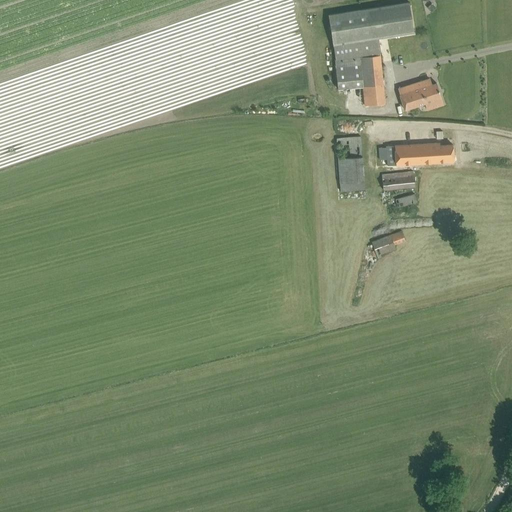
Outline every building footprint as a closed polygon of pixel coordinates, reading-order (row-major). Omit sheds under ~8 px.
[(379,37),(414,32),(410,2),(329,14),(333,45),(334,45),(336,59),(335,59),(338,89),(363,86),(364,89),(367,89),(369,109),(385,108),(380,55),(379,52),(381,52),(379,37)] [(398,89),(404,109),(425,103),(427,109),(443,104),(437,83),(432,84),(430,79),(420,82),(416,83),(398,89)] [(336,138),(340,192),(365,190),(361,136),(336,138)] [(452,144),(439,145),(439,143),(386,146),(386,147),(379,147),(379,159),(387,159),(387,165),(453,161),(452,144)] [(381,174),(383,190),(415,186),(413,171),(381,174)] [(395,199),(397,208),(417,202),(414,193),(395,199)] [(371,242),(376,256),(395,249),(394,245),(405,241),(401,231),(371,242)]
